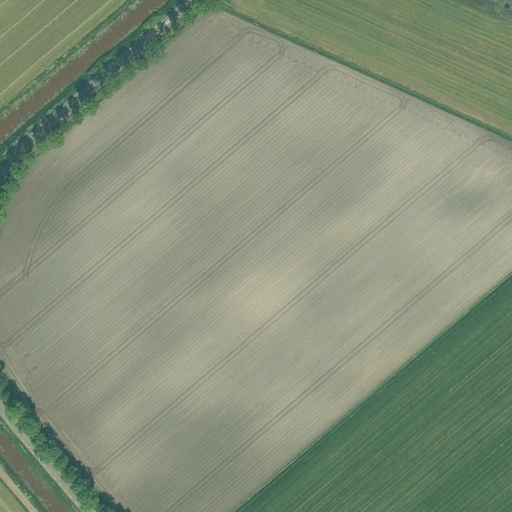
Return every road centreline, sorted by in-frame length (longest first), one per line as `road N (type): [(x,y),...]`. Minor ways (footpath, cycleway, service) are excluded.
road 1 (tertiary): [(0,175),(29,139),(191,0)]
road 2 (tertiary): [(89,511),(0,401)]
